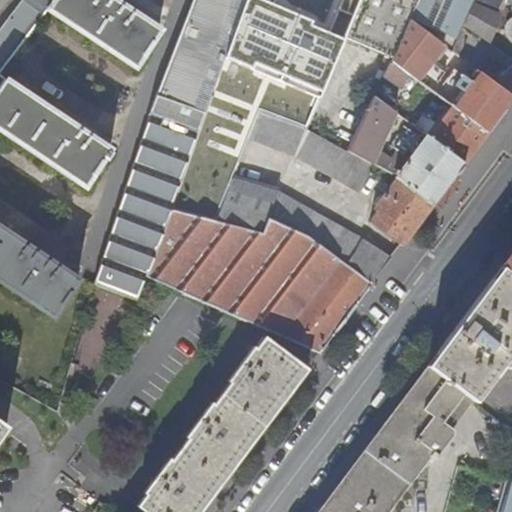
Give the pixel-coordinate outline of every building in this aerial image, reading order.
[(42,0),(20,0),(0,29),(0,85),(6,77),(1,73),(48,4),(42,0)] [(137,66),(166,25),(128,0),(51,0),(48,4),(137,66)] [(193,0),(149,117),(197,134),(246,0),(193,0)] [(246,0),(197,134),(170,209),(217,221),(228,193),(234,178),(250,137),(260,111),(303,0),(246,0)] [(303,0),(260,111),(307,129),(323,91),(346,38),(362,0),(303,0)] [(418,0),(362,0),(346,38),(392,58),(401,38),(410,19),(418,0)] [(418,0),(410,19),(452,37),(469,0),(418,0)] [(506,0),(473,0),(450,48),(451,49),(481,71),(511,94),(511,59),(489,42),(506,0)] [(410,19),(401,38),(423,54),(435,37),(410,19)] [(422,84),(437,64),(423,54),(401,38),(392,58),(390,61),(411,76),(422,84)] [(401,89),(411,76),(390,61),(383,76),(401,89)] [(437,96),(453,108),(486,132),(506,107),(507,106),(511,98),(511,94),(481,71),(473,81),(457,69),(437,96)] [(396,96),(401,89),(383,76),(380,84),(396,96)] [(0,125),(87,185),(112,148),(81,127),(40,99),(6,77),(0,85),(0,125)] [(344,101),(323,91),(307,129),(324,138),(344,101)] [(379,150),(396,112),(374,96),(349,151),(362,158),(373,164),(397,177),(399,178),(432,203),(464,162),(430,137),(426,134),(423,138),(409,128),(403,138),(416,148),(411,155),(403,165),(392,158),(379,150)] [(486,132),(453,108),(440,125),(430,137),(464,162),(475,147),(486,132)] [(359,190),(373,164),(362,158),(349,151),(324,138),(307,129),(260,111),(250,137),(298,156),(349,184),(359,190)] [(426,134),(430,137),(440,125),(428,116),(417,128),(426,134)] [(149,117),(94,284),(137,301),(145,276),(319,352),(327,342),(371,283),(307,235),(270,218),(263,233),(217,221),(170,209),(197,134),(149,117)] [(399,147),(392,158),(403,165),(411,155),(399,147)] [(279,192),(234,178),(228,193),(273,205),(279,192)] [(371,221),(401,245),(432,203),(399,178),(375,209),(378,211),(371,221)] [(362,238),(279,192),(273,205),(228,193),(217,221),(263,233),(270,218),(307,235),(371,283),(392,257),(362,238)] [(0,227),(0,281),(53,317),(78,280),(29,247),(0,227)] [(511,272),(511,254),(503,266),(511,272)] [(511,273),(503,267),(428,366),(473,400),(476,402),(511,354),(511,273)] [(111,367),(112,316),(82,315),(81,366),(111,367)] [(137,506),(145,511),(198,511),(307,368),(264,337),(256,347),(254,346),(229,380),(230,382),(214,403),(213,402),(186,437),(188,438),(171,460),(169,458),(144,492),(146,494),(137,506)] [(388,511),(473,400),(428,366),(329,497),(322,511),(388,511)] [(511,511),(511,481),(511,482),(502,511),(511,511)]
